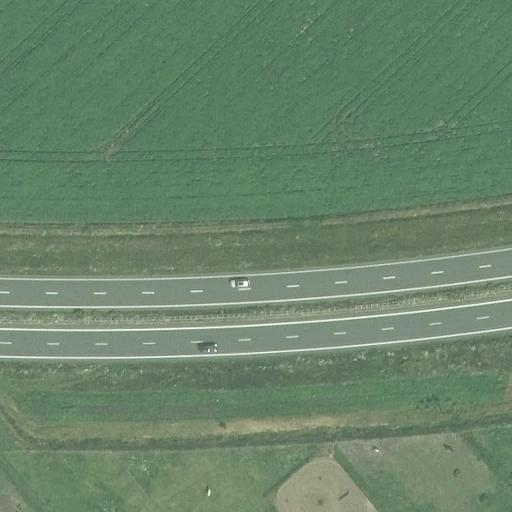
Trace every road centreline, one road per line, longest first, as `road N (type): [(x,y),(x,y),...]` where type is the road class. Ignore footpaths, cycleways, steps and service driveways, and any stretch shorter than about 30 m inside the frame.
road 1 (trunk): [(511,262),(297,285),(0,291)]
road 2 (trunk): [(0,341),(301,335),(511,313)]
